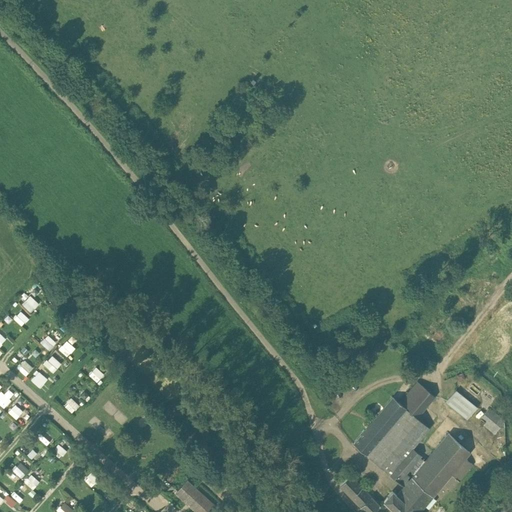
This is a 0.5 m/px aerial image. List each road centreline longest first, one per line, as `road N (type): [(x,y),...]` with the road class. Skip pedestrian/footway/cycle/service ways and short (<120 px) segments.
road 1 (track): [(356,511),(328,479),(304,393),(287,367),(120,160),(0,31)]
road 2 (track): [(506,287),(447,363),(362,394),(318,439)]
